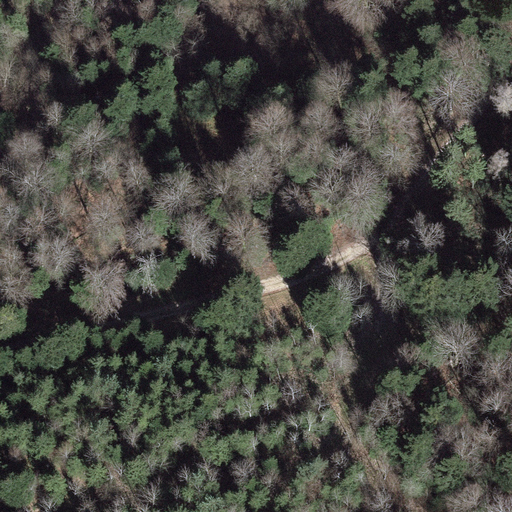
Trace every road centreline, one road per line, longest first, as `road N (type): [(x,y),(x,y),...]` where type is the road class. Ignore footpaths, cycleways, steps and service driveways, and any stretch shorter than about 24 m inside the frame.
road 1 (track): [(511,81),(456,163),(331,267),(0,356)]
road 2 (track): [(273,511),(320,451),(364,362),(406,206)]
